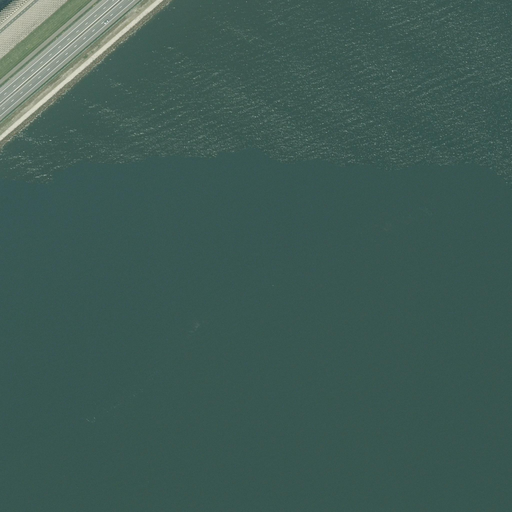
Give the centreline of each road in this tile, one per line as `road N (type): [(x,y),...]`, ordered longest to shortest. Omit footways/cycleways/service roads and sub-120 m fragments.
road 1 (motorway): [(0,111),(129,0)]
road 2 (motorway): [(114,0),(0,98)]
